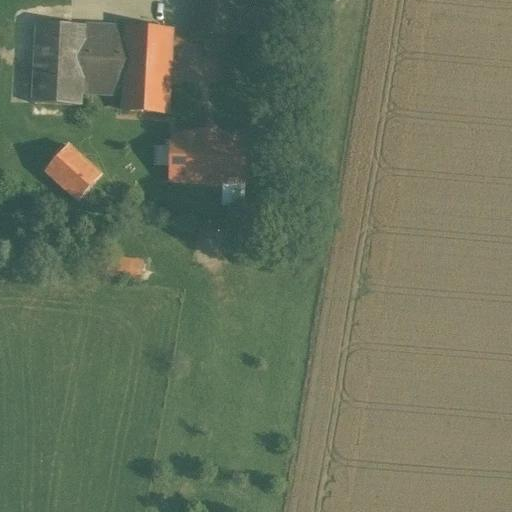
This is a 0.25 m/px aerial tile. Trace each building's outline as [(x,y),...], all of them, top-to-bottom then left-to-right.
[(239,0),(195,0),(194,35),(238,37),(239,0)] [(276,0),(239,0),(238,37),(273,38),(276,3),(276,0)] [(179,29),(32,20),(28,105),(79,108),(80,92),(122,95),(119,157),(171,160),(179,29)] [(101,177),(69,148),(45,174),(78,203),(101,177)] [(142,262),(108,257),(105,277),(139,282),(142,262)]
